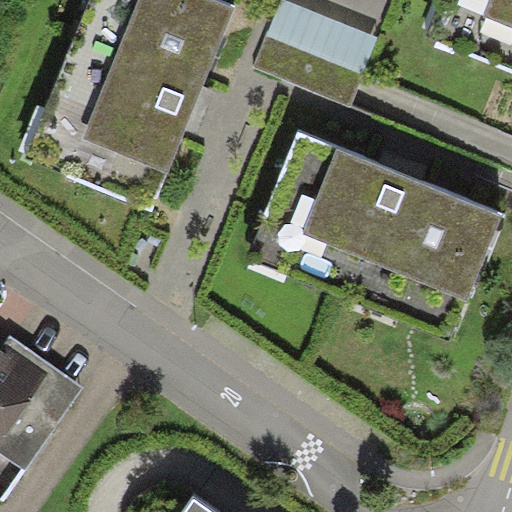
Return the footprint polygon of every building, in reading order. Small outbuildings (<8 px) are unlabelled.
[(231,13),(200,0),(92,0),(29,150),(152,202),(231,13)] [(309,0),(298,0),(275,65),(359,96),(384,28),(309,0)] [(511,0),(452,0),(433,48),(511,79),(511,0)] [(505,222),(303,134),(254,246),(455,334),(505,222)] [(0,345),(0,451),(26,470),(85,388),(8,333),(0,345)]
